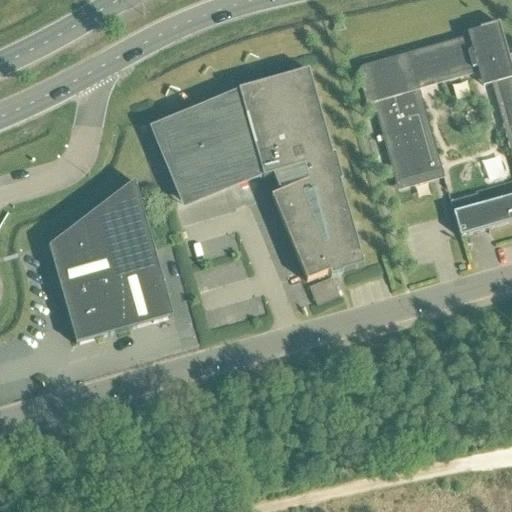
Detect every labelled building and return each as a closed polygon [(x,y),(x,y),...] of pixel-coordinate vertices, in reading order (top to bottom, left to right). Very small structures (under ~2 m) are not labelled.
[(357,77),(357,78),(358,79),(358,80),(366,109),(374,107),(396,186),(441,173),(419,94),(435,89),(433,83),(478,71),(483,89),(497,85),(510,131),(511,130),(511,73),(499,27),(479,32),(480,37),(363,70),(361,71),(360,72),(359,73),(358,74),(358,76),(357,77)] [(237,92),(238,97),(160,131),(181,203),(262,180),(263,182),(272,179),(280,197),(271,200),(306,286),(329,276),(331,280),(342,277),(342,276),(364,270),(340,185),(342,185),(334,158),(330,160),(308,74),(237,92)] [(48,251),(76,348),(172,321),(134,185),(48,251)] [(477,197),(450,204),(453,217),(472,211),(480,209),(477,197)] [(472,211),(453,217),(460,241),(511,225),(511,200),(480,209),(472,211)] [(189,207),(194,222),(219,213),(216,204),(210,206),(208,201),(189,207)] [(308,291),(317,310),(339,301),(331,282),(308,291)]
